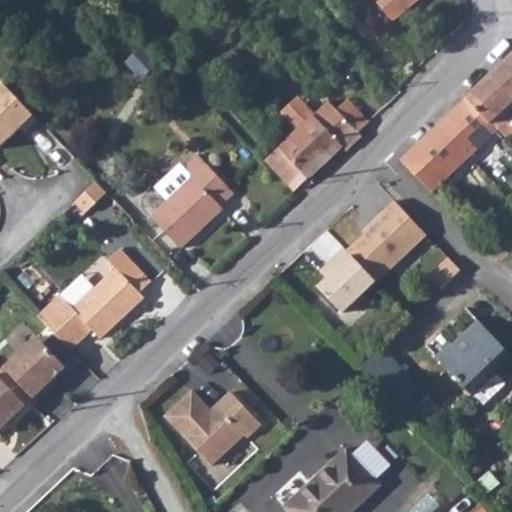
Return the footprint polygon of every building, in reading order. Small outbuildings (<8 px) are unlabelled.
[(375,0),(380,6),(394,22),(418,0),(375,0)] [(343,22),(341,23),(340,27),(340,31),(343,33),(346,33),(348,32),(350,30),(348,28),(343,22)] [(511,53),(465,98),(489,124),(511,101),(511,53)] [(0,86),(0,144),(19,126),(24,131),(36,120),(1,85),(0,86)] [(489,124),(465,98),(440,121),(473,155),(497,133),(489,124)] [(297,129),(313,115),(297,99),(282,113),(297,129)] [(368,123),(347,100),(336,110),(357,132),(368,123)] [(344,151),(360,135),(357,132),(336,110),(328,101),(313,115),(297,129),(265,160),(294,190),(340,146),(344,151)] [(511,101),(489,124),(497,133),(502,139),(511,129),(511,101)] [(400,159),(431,194),(473,155),(440,121),(400,159)] [(214,199),(228,185),(199,155),(184,170),(192,178),(151,217),(181,249),(223,208),(219,205),(214,199)] [(95,181),(85,192),(95,203),(106,192),(95,181)] [(214,199),(219,205),(233,191),(228,185),(214,199)] [(85,192),(74,203),(84,213),(95,203),(85,192)] [(426,235),(393,200),(365,226),(368,229),(346,250),(375,281),(376,282),(426,235)] [(341,312),(375,281),(346,250),(343,248),(319,270),(326,278),(317,286),(341,312)] [(60,296),(37,317),(70,352),(92,331),(101,340),(146,298),(141,294),(154,282),(122,249),(109,261),(117,268),(73,310),(60,296)] [(429,275),(443,288),(463,268),(449,255),(429,275)] [(434,356),(471,394),(472,392),(494,372),(511,354),(477,319),(451,344),(449,342),(434,356)] [(65,369),(36,338),(0,371),(0,374),(32,407),(48,391),(45,388),(65,369)] [(380,345),(360,364),(386,390),(406,371),(380,345)] [(494,372),(472,392),(482,403),(504,382),(494,372)] [(0,429),(12,418),(16,422),(32,407),(0,374),(0,429)] [(190,390),(163,416),(210,465),(242,434),(245,437),(259,423),(228,391),(214,404),(217,407),(211,412),(190,390)] [(285,507),(289,511),(348,511),(379,484),(346,449),(285,507)]
